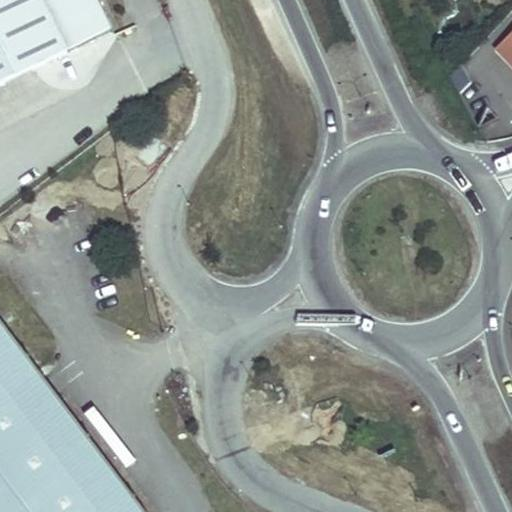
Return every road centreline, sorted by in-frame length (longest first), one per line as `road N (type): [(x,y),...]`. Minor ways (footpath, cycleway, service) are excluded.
road 1 (residential): [(245,316),(207,298),(167,264),(165,212),(214,108),(211,65),(187,0)]
road 2 (unknown): [(245,316),(164,371),(158,384),(163,440),(188,511)]
road 3 (unclassified): [(245,316),(218,383),(221,427),(242,472),(309,511)]
road 4 (primary): [(390,336),(448,405),(499,511)]
road 5 (primary): [(286,0),(333,103),(334,177)]
road 6 (primary): [(441,155),(409,120),(353,0)]
